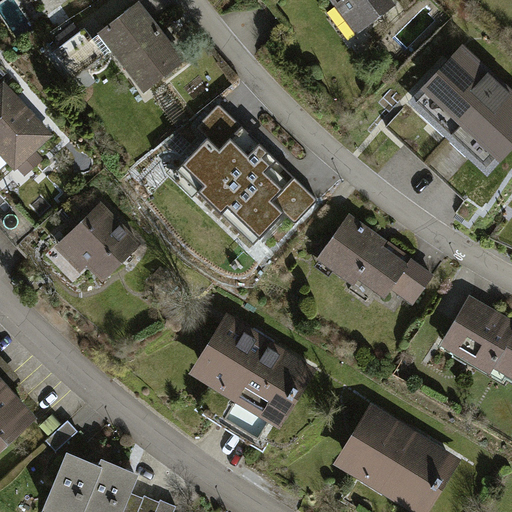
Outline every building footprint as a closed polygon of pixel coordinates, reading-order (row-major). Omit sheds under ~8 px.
[(186,61),(140,0),(136,0),(97,30),(145,92),(186,61)] [(337,0),(341,5),(336,9),(359,38),(400,6),(395,0),(337,0)] [(511,88),(462,44),(411,101),(492,172),(511,149),(511,88)] [(4,79),(0,82),(0,151),(15,168),(53,133),(4,79)] [(321,202),(223,109),(196,138),(209,150),(186,174),(260,245),(284,219),(295,230),(321,202)] [(104,276),(144,239),(96,187),(56,224),(104,276)] [(414,303),(435,272),(350,214),(320,257),(388,303),(396,291),(414,303)] [(511,376),(511,315),(471,294),(446,342),(511,376)] [(319,368),(229,313),(192,373),(281,428),(319,368)] [(19,375),(0,353),(0,450),(39,416),(10,383),(19,375)] [(430,511),(463,459),(373,403),(336,463),(415,511),(430,511)] [(50,434),(55,446),(80,435),(74,423),(50,434)] [(98,465),(69,453),(45,510),(50,511),(82,511),(84,509),(89,511),(119,511),(129,489),(137,470),(102,455),(98,465)] [(170,511),(172,508),(129,489),(119,511),(170,511)]
